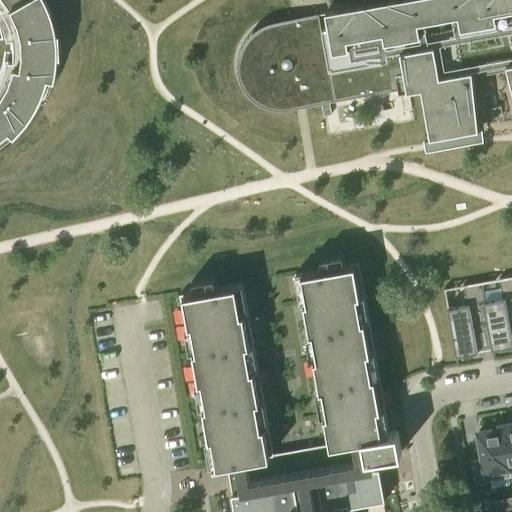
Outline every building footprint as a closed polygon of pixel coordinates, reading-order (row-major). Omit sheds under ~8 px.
[(0,0),(0,138),(6,134),(18,122),(29,107),(37,92),(43,75),(49,77),(53,55),(52,33),(48,12),(43,0),(0,0)] [(511,0),(362,0),(364,4),(279,20),(276,20),(272,22),(267,24),(264,26),(260,28),(257,32),(254,35),(251,39),(249,42),(247,47),(245,51),(245,55),(244,60),(244,64),(245,69),(246,73),(247,78),(249,82),(251,86),(254,89),(257,92),(260,96),(264,98),(268,100),(272,102),(276,104),(281,104),(285,105),(290,105),(294,104),(304,103),(305,106),(408,88),(408,89),(411,88),(409,81),(421,78),(431,130),(477,122),(472,75),(509,68),(511,79),(511,0)] [(349,504),(385,497),(385,498),(387,498),(381,465),(380,465),(379,455),(401,451),(397,430),(389,431),(359,261),(295,273),(296,274),(326,443),(273,452),(243,283),(243,282),(179,293),(210,466),(212,466),(212,465),(227,463),(235,511),(344,511),(342,502),(349,501),(349,504)] [(485,300),(484,300),(488,324),(487,324),(492,348),(511,343),(511,333),(510,320),(511,319),(511,275),(499,278),(502,296),(485,300)] [(466,303),(447,306),(456,354),(478,350),(474,326),(487,324),(488,324),(484,300),(485,300),(482,281),(463,284),(466,303)] [(511,421),(500,424),(501,426),(508,463),(509,463),(511,462),(511,421)] [(483,456),(471,459),(475,483),(488,481),(487,479),(511,475),(509,463),(508,463),(501,426),(478,430),(483,456)]
